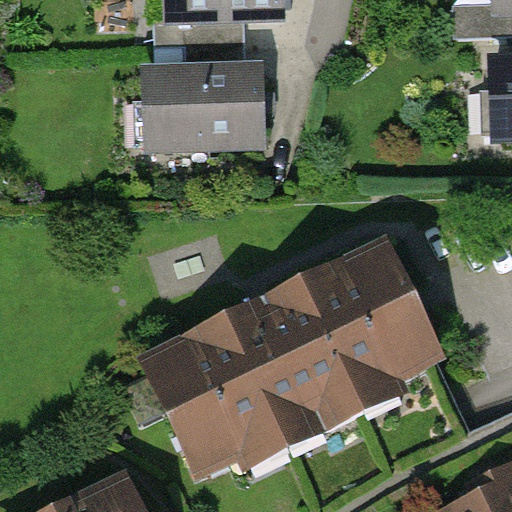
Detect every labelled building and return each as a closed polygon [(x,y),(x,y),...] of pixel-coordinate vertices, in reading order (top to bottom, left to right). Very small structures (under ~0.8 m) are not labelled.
[(282,0),(163,0),(164,44),(284,41),(282,0)] [(511,0),(489,0),(490,32),(511,30),(511,0)] [(511,64),(490,65),(492,159),(511,158),(511,64)] [(257,76),(138,80),(141,173),(260,169),(257,76)] [(390,254),(136,371),(195,500),(450,383),(390,254)] [(146,511),(134,485),(74,511),(146,511)] [(511,511),(511,488),(458,511),(511,511)]
